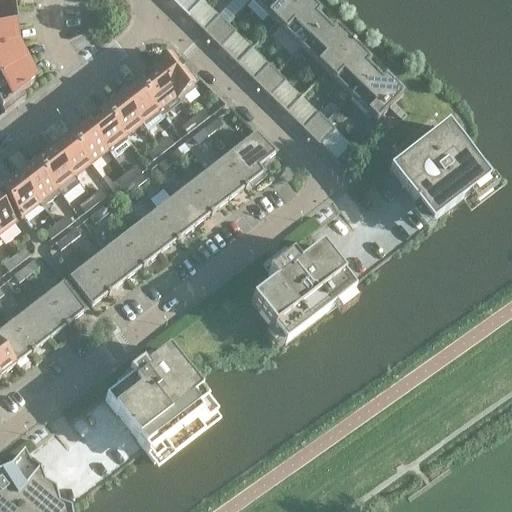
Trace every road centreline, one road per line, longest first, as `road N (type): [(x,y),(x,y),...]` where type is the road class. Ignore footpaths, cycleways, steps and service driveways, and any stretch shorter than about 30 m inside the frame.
road 1 (residential): [(0,438),(332,188),(162,1)]
road 2 (residential): [(0,133),(162,1)]
